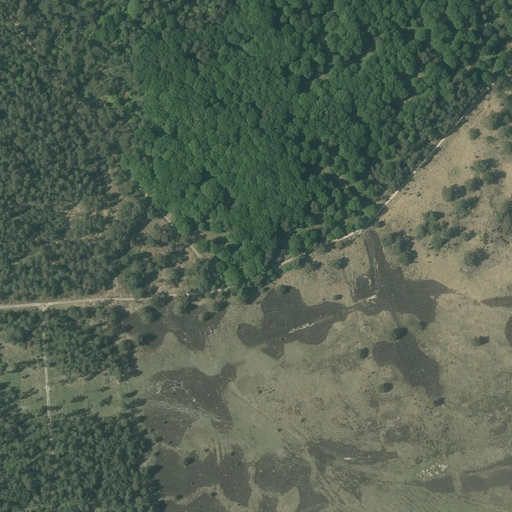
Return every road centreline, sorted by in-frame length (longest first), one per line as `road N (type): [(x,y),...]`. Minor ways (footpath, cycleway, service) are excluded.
road 1 (track): [(221,288),(365,225),(511,61)]
road 2 (track): [(221,288),(89,138),(0,13)]
road 3 (track): [(0,307),(221,288)]
road 4 (track): [(44,304),(47,407),(132,403)]
